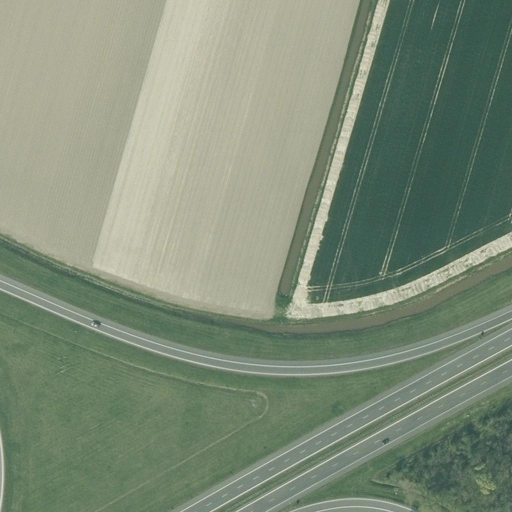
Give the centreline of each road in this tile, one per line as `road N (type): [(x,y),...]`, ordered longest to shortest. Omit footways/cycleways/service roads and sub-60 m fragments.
road 1 (motorway): [(511,313),(345,368),(272,370),(112,333),(0,285)]
road 2 (motorway): [(511,337),(195,511)]
road 3 (motorway): [(249,511),(511,368)]
